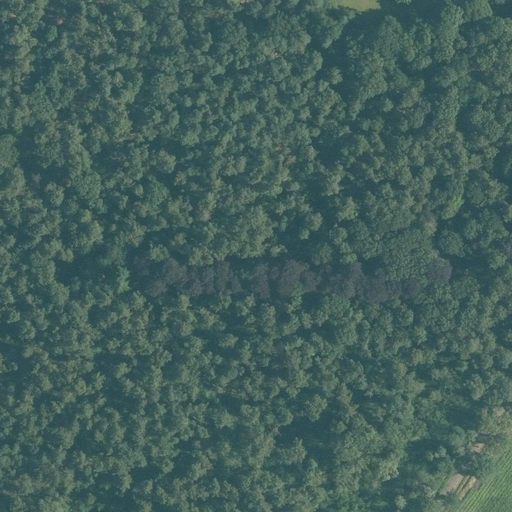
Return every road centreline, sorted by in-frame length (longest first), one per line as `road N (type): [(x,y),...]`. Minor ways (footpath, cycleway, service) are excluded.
road 1 (track): [(0,128),(57,166),(148,283),(496,292)]
road 2 (track): [(511,27),(0,18)]
road 3 (tertiary): [(436,511),(511,391)]
